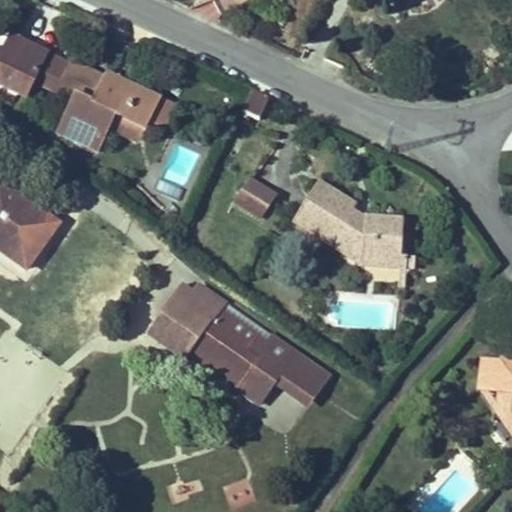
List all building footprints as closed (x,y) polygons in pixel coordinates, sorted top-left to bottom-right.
[(22,90),(38,57),(2,40),(0,44),(0,94),(17,102),(22,90)] [(38,57),(22,90),(47,102),(51,95),(63,68),(38,57)] [(139,132),(142,124),(156,130),(165,127),(173,110),(123,87),(117,99),(98,90),(100,85),(63,68),(51,95),(73,105),(69,112),(54,144),(90,161),(101,139),(110,119),(139,132)] [(100,85),(98,90),(117,99),(123,87),(104,78),(100,85)] [(73,105),(51,95),(47,102),(69,112),(73,105)] [(268,104),(249,95),(240,117),(257,125),(268,104)] [(129,152),(139,132),(110,119),(101,139),(129,152)] [(268,199),(243,180),(228,200),(254,219),(268,199)] [(352,208),(312,184),(287,224),(338,256),(397,262),(400,224),(358,220),(356,223),(346,217),(352,208)] [(0,190),(0,258),(7,264),(38,217),(0,190)] [(396,273),(397,262),(338,256),(359,270),(396,273)] [(293,354),(219,306),(194,289),(188,298),(173,288),(142,337),(180,361),(183,356),(221,380),(217,387),(254,411),(277,377),(293,354)] [(180,361),(142,337),(138,343),(176,368),(180,361)] [(326,377),(293,354),(277,377),(310,399),(326,377)] [(511,355),(498,356),(497,365),(479,365),(479,392),(497,393),(497,412),(511,413),(511,355)] [(183,356),(180,361),(217,387),(221,380),(183,356)] [(511,437),(511,413),(497,412),(497,393),(479,392),(511,437)] [(462,443),(456,450),(466,459),(472,453),(462,443)]
